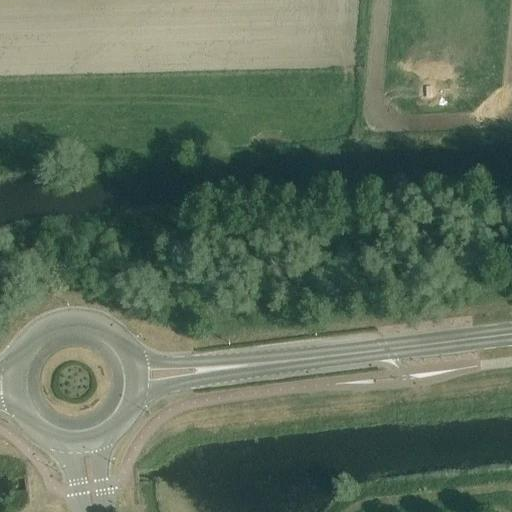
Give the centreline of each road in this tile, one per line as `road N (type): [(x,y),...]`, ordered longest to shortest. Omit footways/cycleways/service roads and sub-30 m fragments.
road 1 (tertiary): [(279,363),(511,334)]
road 2 (tertiary): [(135,399),(279,363)]
road 3 (tertiary): [(279,363),(132,362)]
road 4 (tertiary): [(132,362),(109,334),(75,324),(40,336),(19,365)]
